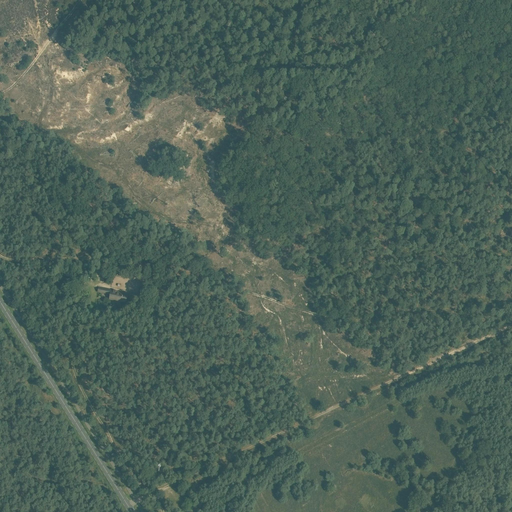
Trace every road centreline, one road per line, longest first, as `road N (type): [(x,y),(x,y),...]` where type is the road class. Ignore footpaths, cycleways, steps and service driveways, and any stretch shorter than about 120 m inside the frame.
road 1 (track): [(511,298),(330,317),(64,232),(0,183)]
road 2 (track): [(155,491),(511,325)]
road 3 (primary): [(131,511),(0,301)]
road 4 (track): [(0,92),(35,64),(83,0)]
